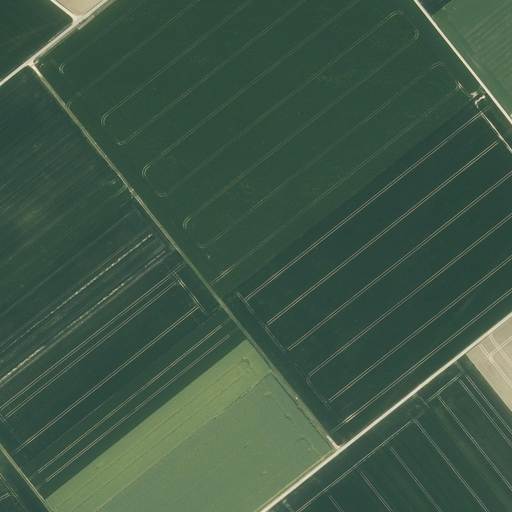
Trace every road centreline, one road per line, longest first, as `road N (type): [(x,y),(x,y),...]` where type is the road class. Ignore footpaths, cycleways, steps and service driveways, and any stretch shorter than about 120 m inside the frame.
road 1 (track): [(339,451),(29,60)]
road 2 (track): [(263,511),(511,314)]
road 3 (track): [(415,0),(511,122)]
road 4 (track): [(0,84),(79,21),(52,0)]
